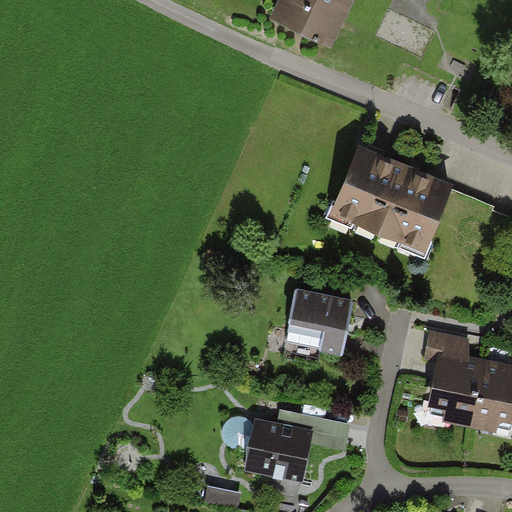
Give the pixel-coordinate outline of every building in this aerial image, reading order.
[(365,0),(287,0),(279,16),(343,47),(365,0)] [(446,191),(355,153),(327,219),(418,258),(446,191)] [(347,308),(294,296),(286,331),(317,338),(313,357),(335,362),(347,308)] [(466,348),(428,340),(423,360),(436,362),(425,415),(509,433),(511,419),(511,374),(462,364),(466,348)] [(287,435),(253,428),(245,473),(298,483),(305,444),(339,451),(341,438),(290,428),(287,435)] [(211,486),(210,497),(243,500),(243,489),(211,486)]
